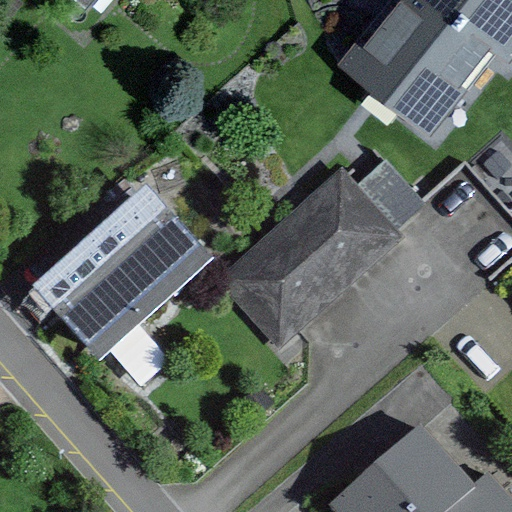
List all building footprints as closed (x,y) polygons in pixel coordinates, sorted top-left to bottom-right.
[(511,0),(397,0),(349,63),(438,131),(501,49),(511,56),(511,0)] [(342,178),(281,229),(339,296),(399,245),(342,178)] [(218,268),(155,195),(41,295),(104,367),(218,268)] [(281,229),(221,280),(278,348),(339,296),(281,229)] [(427,432),(337,511),(511,511),(511,497),(496,479),(481,492),(427,432)]
